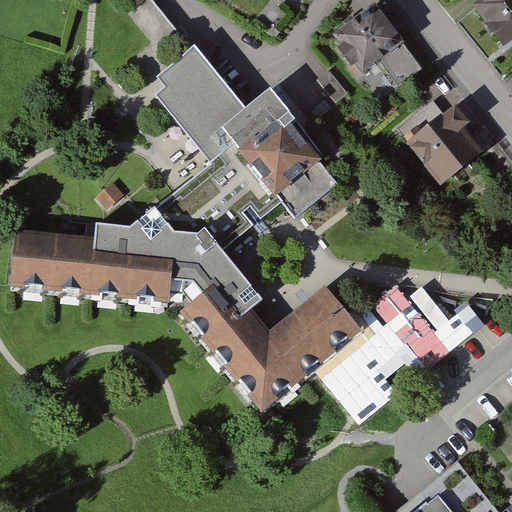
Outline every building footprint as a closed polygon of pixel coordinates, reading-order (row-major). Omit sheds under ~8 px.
[(511,50),(511,0),(484,0),(466,15),(502,59),(511,50)] [(421,72),(373,4),(332,34),(380,101),(421,72)] [(90,243),(14,236),(7,296),(165,309),(164,297),(180,299),(188,306),(176,317),(258,417),(357,339),(317,293),(265,338),(246,316),(264,304),(221,252),(282,203),(292,217),(339,182),(264,91),(240,111),(190,50),(156,78),(164,91),(155,99),(209,167),(152,216),(147,212),(124,232),(90,230),(90,243)] [(335,72),(321,79),(334,105),(348,98),(335,72)] [(466,129),(449,110),(406,148),(442,189),(479,156),(460,134),(466,129)] [(492,511),(456,469),(405,511),(492,511)]
